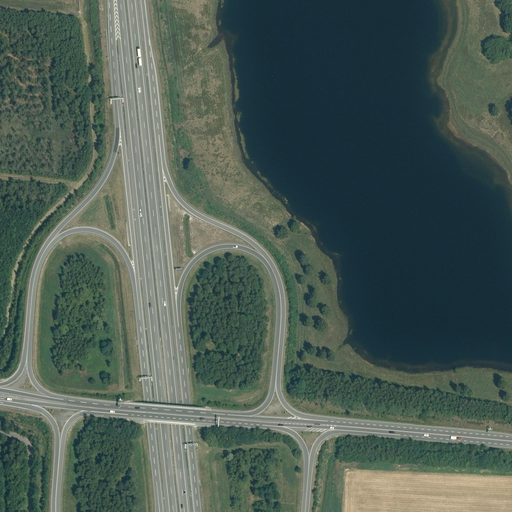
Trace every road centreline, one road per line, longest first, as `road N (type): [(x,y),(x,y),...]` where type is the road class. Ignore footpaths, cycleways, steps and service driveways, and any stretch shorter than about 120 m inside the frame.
road 1 (motorway): [(184,511),(131,0)]
road 2 (motorway): [(119,0),(172,511)]
road 3 (motorway): [(118,90),(141,319)]
road 4 (motorway): [(176,328),(154,120)]
road 5 (motorway): [(268,263),(246,239),(182,204),(154,120)]
road 6 (track): [(78,182),(95,155),(80,0)]
road 7 (motorway): [(196,511),(176,328)]
road 8 (track): [(78,182),(23,247),(0,342)]
road 9 (motorway): [(118,90),(106,176),(49,243)]
road 10 (motorway): [(141,319),(157,478)]
road 11 (motorway): [(49,243),(77,229),(111,238),(128,261),(141,319)]
road 12 (trunk): [(507,441),(354,428)]
road 13 (motorway): [(176,328),(182,280),(201,254),(241,247),(268,263)]
road 14 (trunk): [(208,414),(68,403)]
road 15 (trunk): [(0,400),(132,416)]
road 16 (trunk): [(335,425),(208,414)]
road 17 (trunk): [(132,416),(255,426)]
road 18 (motorway): [(154,120),(141,0)]
